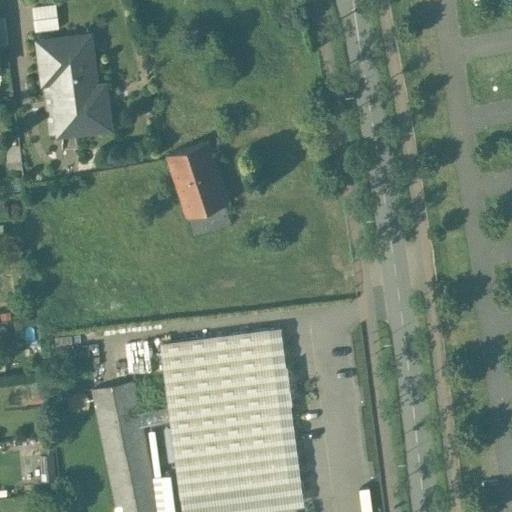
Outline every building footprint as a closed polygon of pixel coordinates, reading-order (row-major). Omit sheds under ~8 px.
[(57,2),(32,3),(33,26),(58,25),(57,2)] [(87,35),(39,41),(41,62),(50,61),(58,132),(108,126),(105,104),(96,105),(87,35)] [(208,140),(167,154),(187,215),(224,203),(228,201),(208,140)] [(224,203),(187,215),(193,233),(151,248),(157,266),(251,235),(253,240),(310,225),(305,204),(254,215),(230,224),(224,203)] [(269,327),(160,342),(168,405),(138,412),(141,425),(170,419),(180,495),(288,482),(269,327)] [(132,381),(92,388),(117,511),(158,511),(141,425),(138,412),(132,381)]
